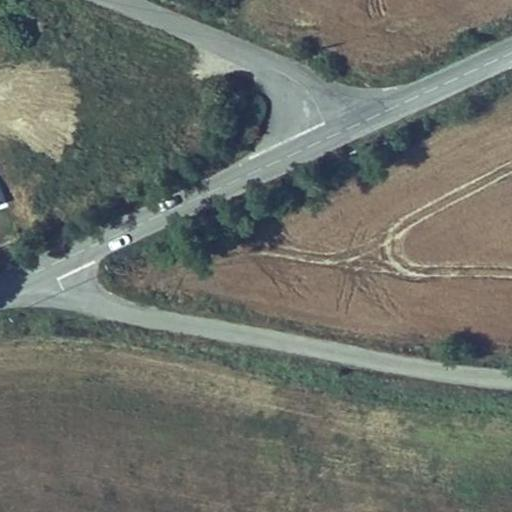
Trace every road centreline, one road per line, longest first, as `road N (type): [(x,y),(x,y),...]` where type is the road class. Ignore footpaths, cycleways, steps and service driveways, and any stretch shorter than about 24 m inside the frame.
road 1 (tertiary): [(38,271),(312,367),(511,380)]
road 2 (secondary): [(38,271),(378,110)]
road 3 (tertiary): [(127,0),(378,110)]
road 4 (secondary): [(378,110),(511,44)]
